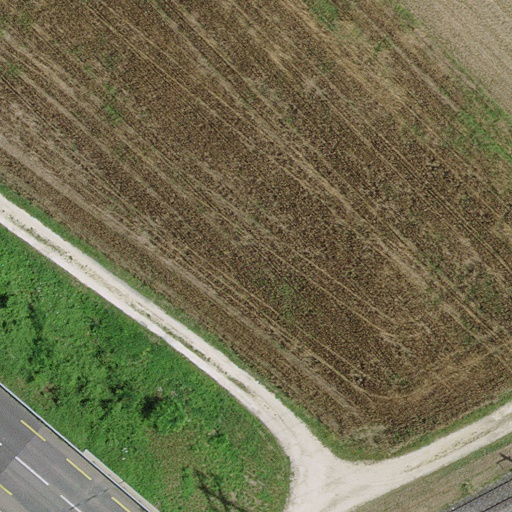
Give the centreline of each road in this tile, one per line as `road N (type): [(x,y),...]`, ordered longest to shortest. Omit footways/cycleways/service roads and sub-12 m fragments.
road 1 (track): [(344,499),(257,397),(0,207)]
road 2 (track): [(325,511),(511,418)]
